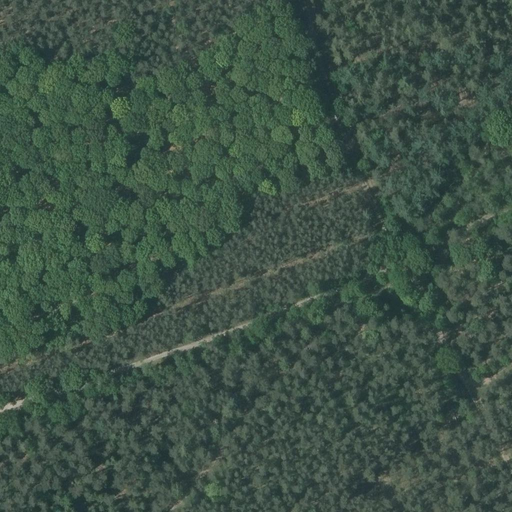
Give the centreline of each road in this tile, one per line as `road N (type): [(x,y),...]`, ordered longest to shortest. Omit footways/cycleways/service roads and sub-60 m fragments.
road 1 (track): [(403,262),(330,94),(308,0)]
road 2 (track): [(403,262),(468,391)]
road 3 (track): [(511,202),(403,262)]
